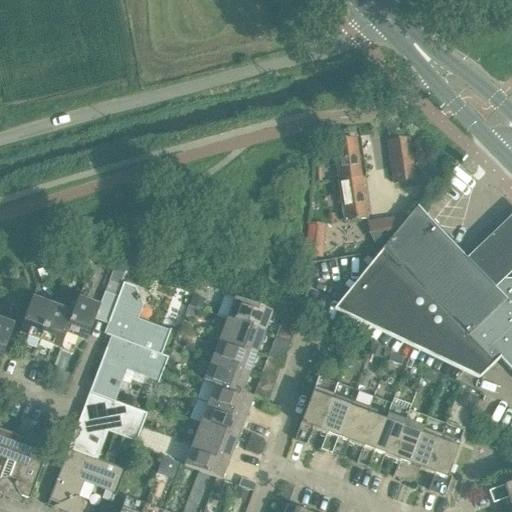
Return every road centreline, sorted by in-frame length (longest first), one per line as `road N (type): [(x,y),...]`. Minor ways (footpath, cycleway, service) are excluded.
road 1 (unclassified): [(354,37),(0,140)]
road 2 (residential): [(0,389),(25,382),(72,399),(32,511)]
road 3 (residential): [(270,466),(320,337)]
road 4 (residential): [(270,466),(385,510)]
